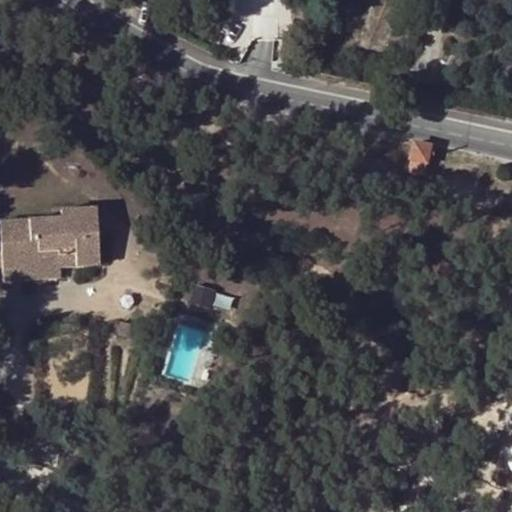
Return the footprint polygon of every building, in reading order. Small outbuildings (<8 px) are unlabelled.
[(431,147),(415,144),(411,159),(427,162),(431,147)] [(60,219),(9,222),(10,243),(0,244),(2,282),(26,281),(26,271),(61,268),(59,256),(74,255),(76,267),(99,266),(95,209),(60,210),(60,219)] [(10,243),(9,222),(0,222),(0,243),(0,244),(10,243)] [(59,256),(61,268),(76,267),(74,255),(59,256)] [(61,278),(61,268),(26,271),(26,281),(61,278)] [(172,279),(161,276),(158,284),(169,287),(172,279)] [(229,309),(232,291),(197,285),(194,303),(229,309)] [(128,327),(120,325),(119,337),(127,338),(128,327)]
